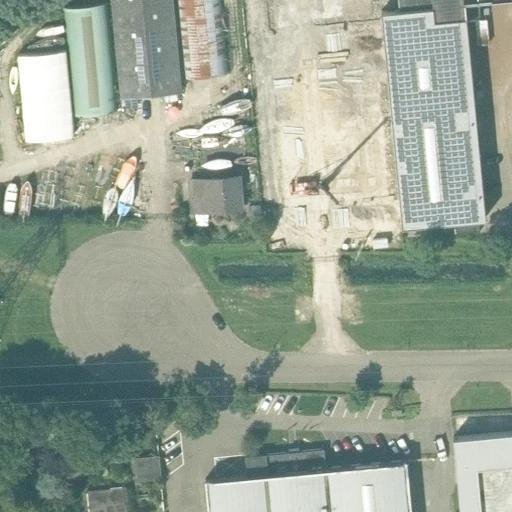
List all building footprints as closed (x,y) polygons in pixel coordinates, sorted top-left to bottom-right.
[(110,0),(118,77),(120,97),(181,91),(179,71),(171,0),(110,0)] [(216,0),(177,0),(185,73),(224,69),(216,0)] [(377,0),(267,0),(270,29),(379,19),(377,0)] [(511,0),(397,0),(399,10),(381,11),(401,226),(485,218),(464,3),(468,3),(469,16),(480,15),(478,0),(511,0)] [(117,110),(114,91),(104,5),(60,10),(73,116),(117,110)] [(388,86),(278,97),(288,208),(363,201),(398,198),(388,86)] [(193,211),(241,207),(238,176),(190,180),(193,211)] [(452,437),(459,511),(511,511),(511,436),(511,437),(511,432),(452,437)] [(411,511),(406,460),(325,468),(323,449),(264,455),(265,473),(205,479),(207,511),(411,511)] [(139,479),(161,478),(161,455),(138,455),(139,479)] [(145,511),(146,511),(135,511),(129,511),(128,486),(89,488),(90,511),(145,511)]
